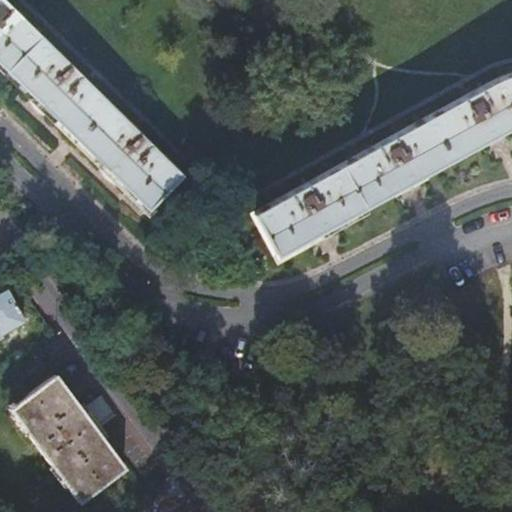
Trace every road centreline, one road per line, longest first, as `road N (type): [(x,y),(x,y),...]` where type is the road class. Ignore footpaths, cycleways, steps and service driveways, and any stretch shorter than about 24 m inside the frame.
road 1 (residential): [(511,193),(288,293),(219,293),(143,268),(0,130)]
road 2 (residential): [(0,158),(138,286),(183,309),(246,319),(311,310),(511,222)]
road 3 (unclassified): [(4,237),(191,511)]
